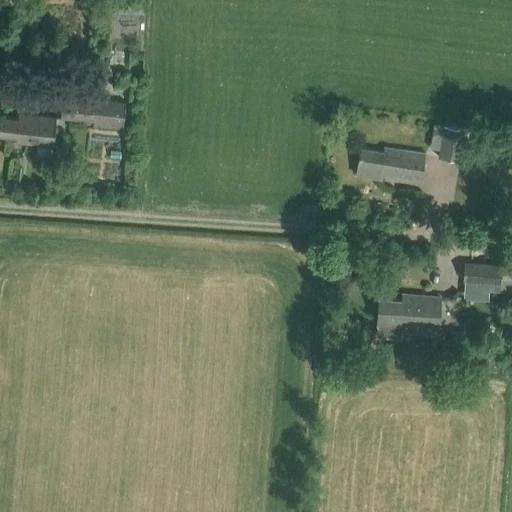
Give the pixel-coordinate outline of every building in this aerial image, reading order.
[(125,102),(63,95),(61,119),(93,122),(92,127),(122,130),(125,102)] [(15,143),(44,146),(52,147),(55,118),(18,113),(18,118),(0,115),(0,137),(16,139),(15,143)] [(438,157),(460,160),(465,128),(433,123),(430,148),(439,149),(438,157)] [(421,179),(425,153),(384,147),(383,151),(359,148),(355,175),(379,178),(380,173),(421,179)] [(501,264),(464,262),(463,281),(499,284),(501,264)] [(437,333),(440,296),(403,294),(402,301),(379,299),(378,318),(386,318),(385,330),(437,333)]
